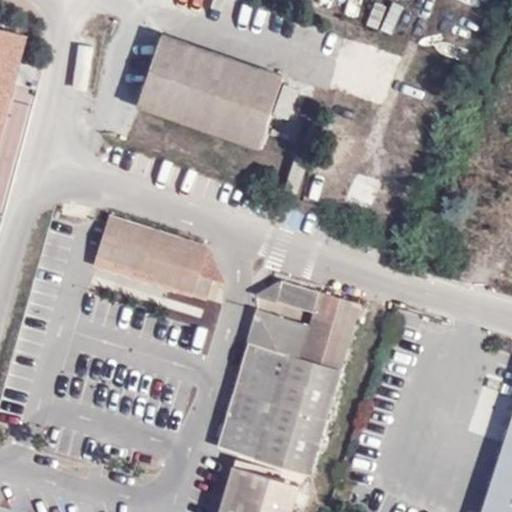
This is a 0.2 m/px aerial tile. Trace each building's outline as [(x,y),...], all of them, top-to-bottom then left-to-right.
[(0,121),(24,33),(0,27),(0,121)] [(255,145),(281,75),(165,32),(140,103),(255,145)] [(349,202),(368,213),(382,190),(363,179),(349,202)] [(221,275),(204,242),(108,214),(93,262),(204,298),(210,276),(221,280),(221,275)] [(220,445),(312,473),(363,301),(320,289),(311,323),(257,306),(247,340),(250,341),(220,445)] [(511,511),(511,419),(483,511),(511,511)] [(290,511),(298,485),(234,466),(220,511),(290,511)]
